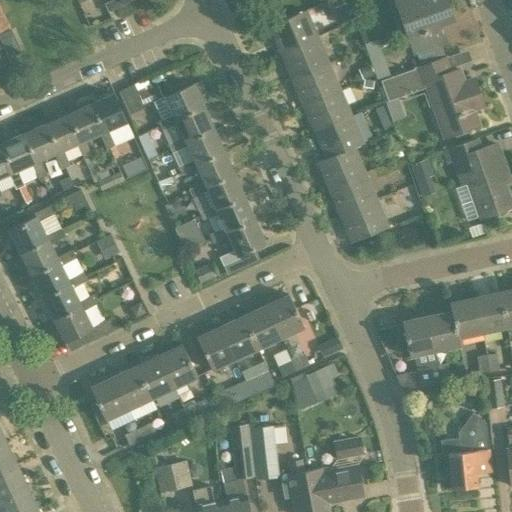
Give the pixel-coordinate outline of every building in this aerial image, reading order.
[(127,0),(111,0),(104,4),(108,13),(126,4),(125,1),(127,0)] [(439,27),(452,22),(444,0),(395,0),(414,53),(444,42),(439,27)] [(281,51),(317,36),(305,9),(270,24),(281,51)] [(0,40),(8,58),(20,53),(10,30),(0,34),(0,40)] [(328,63),(317,36),(281,51),(292,78),(328,63)] [(377,38),(364,43),(379,78),(392,73),(377,38)] [(445,59),(417,69),(416,66),(413,67),(414,69),(380,81),(388,101),(426,87),(443,137),(478,125),(472,110),(482,107),(473,79),(463,83),(459,70),(450,74),(445,59)] [(340,89),(328,63),(292,78),(303,104),(340,89)] [(165,97),(173,114),(157,122),(161,130),(177,123),(176,120),(204,107),(198,93),(203,90),(200,82),(194,85),(194,84),(165,97)] [(132,114),(144,108),(134,85),(121,90),(132,114)] [(351,115),(340,89),(303,104),(314,131),(351,115)] [(90,103),(104,132),(100,134),(99,134),(106,149),(114,145),(108,131),(127,122),(114,92),(90,103)] [(87,104),(68,113),(81,143),(77,144),(76,144),(83,159),(91,156),(85,141),(99,134),(100,134),(104,132),(90,103),(87,104)] [(214,130),(204,107),(176,120),(177,123),(183,137),(168,144),(171,153),(187,146),(186,143),(214,130)] [(81,143),(68,113),(45,123),(58,153),(55,154),(53,155),(60,169),(68,166),(62,151),(76,144),(77,144),(81,143)] [(314,131),(325,157),(354,147),(363,143),(351,115),(314,131)] [(41,124),(22,133),(35,163),(32,164),(31,165),(37,179),(46,176),(39,161),(53,155),(55,154),(58,153),(45,123),(41,124)] [(225,152),(214,130),(186,143),(187,146),(194,160),(178,167),(182,175),(198,169),(196,165),(225,152)] [(149,156),(157,152),(148,131),(139,135),(149,156)] [(32,164),(35,163),(22,133),(0,142),(0,144),(12,173),(9,174),(8,174),(15,189),(23,186),(17,171),(31,165),(32,164)] [(480,218),(511,206),(504,182),(509,180),(497,145),(480,151),(477,140),(444,152),(447,162),(452,160),(461,184),(467,182),(480,218)] [(9,174),(12,173),(0,144),(0,196),(1,196),(0,194),(0,178),(8,174),(9,174)] [(365,172),(354,147),(325,157),(316,162),(328,189),(365,172)] [(235,175),(225,152),(196,165),(198,169),(204,182),(188,189),(192,198),(208,191),(206,188),(235,175)] [(411,162),(417,183),(435,178),(429,157),(411,162)] [(143,158),(124,161),(127,174),(146,170),(143,158)] [(328,189),(339,215),(376,199),(365,172),(328,189)] [(217,210),(245,197),(235,175),(206,188),(208,191),(214,205),(198,212),(202,221),(218,213),(217,210)] [(63,191),(73,186),(72,184),(69,176),(58,181),(63,191)] [(87,204),(80,189),(65,198),(69,206),(72,204),(75,210),(87,204)] [(256,220),(245,197),(217,210),(218,213),(225,228),(208,235),(212,243),(228,236),(227,233),(256,220)] [(351,242),(388,226),(376,199),(339,215),(351,242)] [(33,213),(34,216),(8,229),(19,252),(47,238),(46,235),(39,221),(53,214),(48,206),(33,213)] [(237,256),(266,243),(256,220),(227,233),(228,236),(235,250),(219,257),(222,266),(239,259),(237,256)] [(19,252),(30,274),(58,260),(57,257),(50,243),(64,236),(60,228),(46,235),(47,238),(19,252)] [(113,234),(98,239),(105,257),(119,252),(113,234)] [(58,260),(30,274),(41,296),(70,282),(68,279),(61,265),(75,258),(71,250),(57,257),(58,260)] [(68,279),(70,282),(41,296),(52,319),(81,304),(79,301),(72,287),(85,281),(82,272),(68,279)] [(511,325),(511,288),(500,291),(508,327),(511,325)] [(508,327),(500,291),(476,296),(483,332),(508,327)] [(81,304),(52,319),(64,342),(86,330),(91,340),(118,327),(113,317),(92,327),(83,310),(97,303),(93,294),(79,301),(81,304)] [(288,295),(265,306),(280,338),(303,327),(288,295)] [(452,311),(458,337),(483,332),(476,296),(449,302),(451,311),(452,311)] [(280,338),(265,306),(243,317),(258,349),(280,338)] [(460,346),(458,337),(452,311),(451,311),(431,316),(438,350),(460,346)] [(409,356),(438,350),(431,316),(402,322),(402,323),(393,325),(396,341),(406,339),(409,356)] [(235,359),(258,349),(243,317),(220,327),(235,359)] [(212,370),(235,359),(220,327),(197,338),(212,370)] [(174,388),(197,377),(182,345),(159,356),(174,388)] [(291,360),(296,371),(309,365),(303,354),(291,360)] [(488,372),(498,371),(496,354),(486,355),(488,372)] [(478,373),(488,372),(486,355),(476,356),(478,373)] [(159,356),(136,367),(151,399),(174,388),(159,356)] [(296,371),(291,360),(277,366),(282,377),(296,371)] [(447,364),(437,366),(441,382),(450,380),(447,364)] [(419,386),(441,382),(437,366),(427,368),(427,367),(415,369),(419,386)] [(151,399),(136,367),(114,377),(129,409),(151,399)] [(332,386),(324,368),(292,382),(297,410),(316,401),(313,394),(332,386)] [(250,391),(262,386),(257,375),(245,380),(250,391)] [(129,409),(114,377),(89,389),(104,421),(129,409)] [(489,409),(503,407),(500,379),(486,381),(489,409)] [(236,397),(250,391),(245,380),(231,387),(236,397)] [(196,402),(183,408),(188,419),(201,413),(196,402)] [(188,419),(183,408),(169,414),(174,425),(188,419)] [(440,441),(442,455),(448,454),(451,489),(477,486),(476,474),(490,472),(487,449),(485,423),(472,413),(467,420),(471,423),(458,439),(440,441)] [(235,478),(254,476),(248,422),(228,424),(235,478)] [(138,428),(143,439),(155,434),(150,423),(138,428)] [(256,480),(278,477),(272,426),(250,428),(256,480)] [(143,439),(138,428),(123,435),(128,446),(143,439)] [(336,459),(363,454),(360,435),(332,440),(336,459)] [(0,444),(0,472),(16,465),(5,442),(0,444)] [(295,511),(313,511),(308,484),(309,483),(308,470),(304,471),(301,459),(289,462),(291,474),(288,475),(289,480),(283,481),(286,497),(292,496),(295,511)] [(159,493),(191,486),(185,460),(153,468),(159,493)] [(0,500),(27,487),(16,465),(0,472),(0,500)] [(327,470),(327,467),(308,470),(309,483),(308,484),(313,511),(320,511),(329,510),(327,499),(345,496),(346,501),(364,497),(358,465),(327,470)] [(221,502),(223,511),(250,511),(247,496),(246,496),(242,480),(224,484),(228,500),(221,502)] [(196,511),(223,511),(221,502),(214,503),(210,485),(191,489),(196,511)] [(33,511),(38,510),(27,487),(0,500),(0,511),(33,511)]
